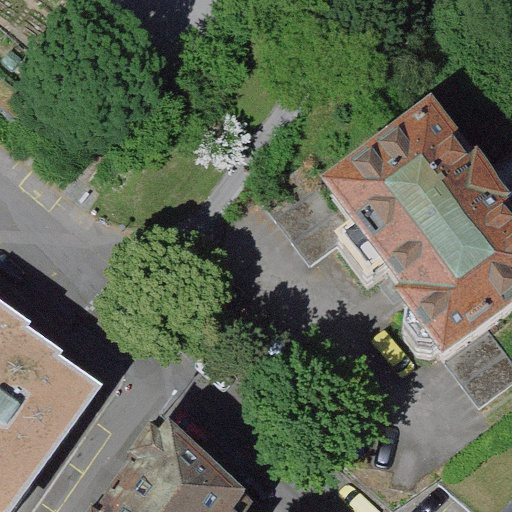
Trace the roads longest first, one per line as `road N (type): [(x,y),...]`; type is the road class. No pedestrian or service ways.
road 1 (residential): [(129,338),(346,511)]
road 2 (residential): [(129,338),(145,397),(74,511)]
road 3 (residential): [(0,214),(129,338)]
road 4 (residential): [(217,214),(129,338)]
